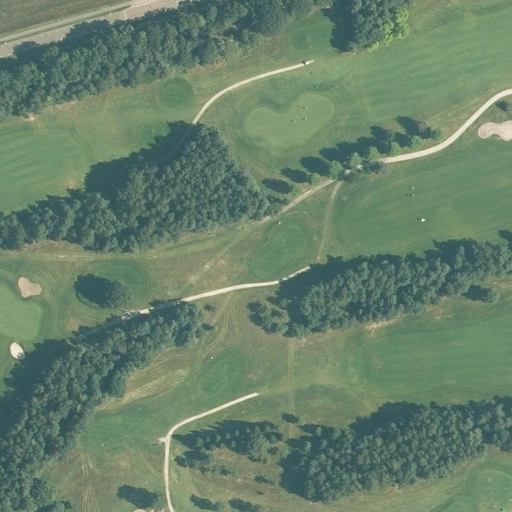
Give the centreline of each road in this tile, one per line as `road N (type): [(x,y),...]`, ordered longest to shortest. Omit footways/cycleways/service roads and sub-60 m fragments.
road 1 (track): [(264,219),(360,167),(443,144),(511,91)]
road 2 (tertiary): [(0,52),(151,9)]
